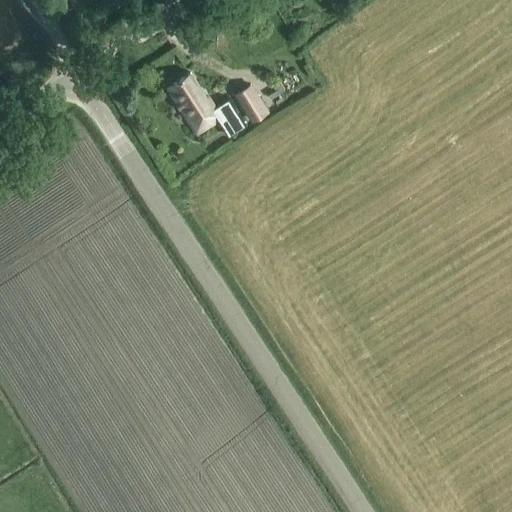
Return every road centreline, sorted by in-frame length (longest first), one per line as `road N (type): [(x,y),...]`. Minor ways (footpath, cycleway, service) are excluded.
road 1 (tertiary): [(362,511),(75,77)]
road 2 (tertiary): [(75,77),(193,0)]
